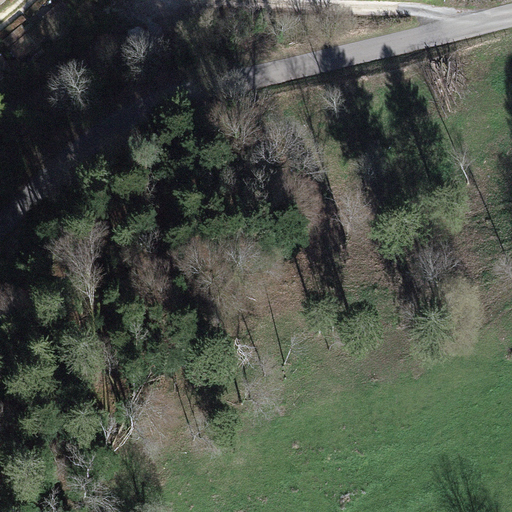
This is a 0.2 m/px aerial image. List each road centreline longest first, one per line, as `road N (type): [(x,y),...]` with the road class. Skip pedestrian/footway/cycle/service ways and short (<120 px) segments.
road 1 (unclassified): [(511,15),(169,92),(87,135),(0,217)]
road 2 (track): [(296,0),(493,19)]
road 3 (track): [(0,96),(166,0)]
